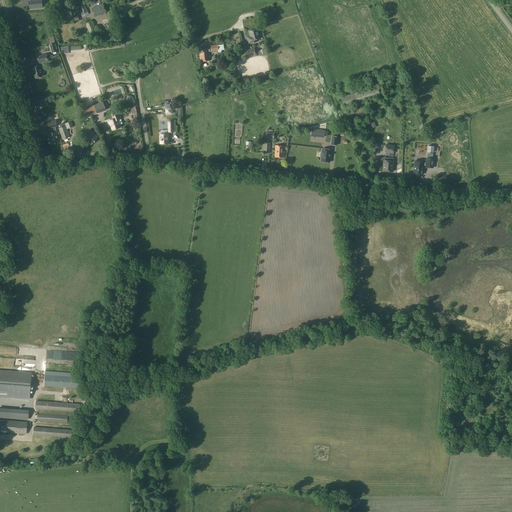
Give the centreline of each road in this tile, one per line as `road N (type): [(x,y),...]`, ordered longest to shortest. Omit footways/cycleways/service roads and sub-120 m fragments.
road 1 (unclassified): [(148,156),(413,188),(511,189)]
road 2 (unclassified): [(0,170),(102,153),(148,156)]
road 3 (unclassified): [(148,156),(139,74),(190,35)]
